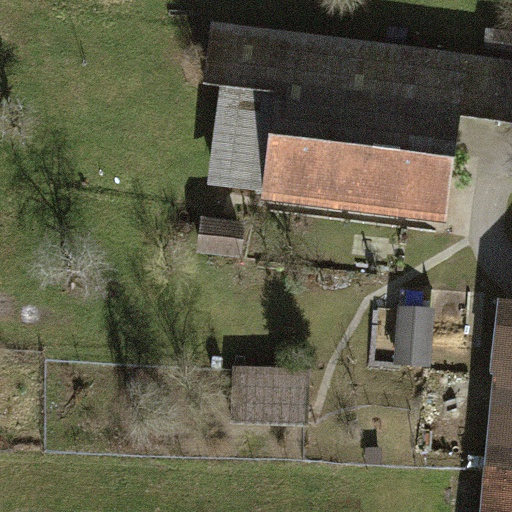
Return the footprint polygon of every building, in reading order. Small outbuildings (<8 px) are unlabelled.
[(511,60),(486,57),(216,23),(208,85),(224,87),(211,186),(267,193),(266,201),(453,225),(466,119),(511,125),(511,60)] [(511,32),(489,29),(486,57),(511,60),(511,32)] [(250,224),(204,218),(200,253),(245,259),(250,224)] [(500,377),(489,471),(511,473),(511,300),(504,300),(495,376),(500,377)] [(438,310),(401,307),(396,366),(434,369),(438,310)] [(314,370),(236,367),(234,422),(312,425),(314,370)] [(511,511),(511,473),(489,471),(484,511),(511,511)]
